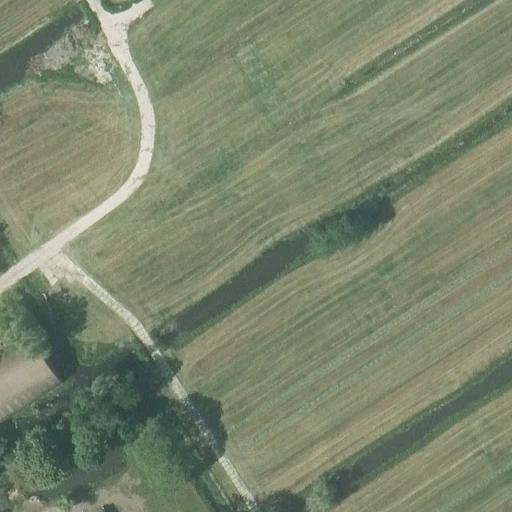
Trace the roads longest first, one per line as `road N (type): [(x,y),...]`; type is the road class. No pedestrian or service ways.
road 1 (track): [(0,287),(137,180),(149,146),(136,78),(92,0)]
road 2 (track): [(51,250),(140,327),(256,511)]
